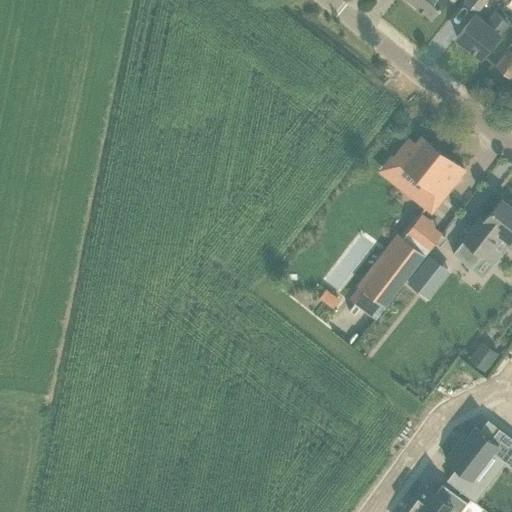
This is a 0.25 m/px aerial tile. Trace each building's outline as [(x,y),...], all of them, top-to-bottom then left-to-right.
[(409,0),(431,17),(444,0),(453,0),(454,1),(455,0),(409,0)] [(464,0),(463,2),(476,12),(485,0),(464,0)] [(456,37),(481,57),(498,35),(506,24),(494,14),(485,25),(473,15),(456,37)] [(496,65),(511,77),(511,75),(511,53),(508,51),(496,65)] [(408,138),(393,156),(424,182),(413,197),(431,211),(464,169),(425,138),(418,146),(408,138)] [(382,230),(361,212),(375,196),(357,180),(326,214),(365,249),(382,230)] [(463,239),(452,253),(470,267),(481,254),(484,256),(492,246),(501,235),(509,242),(511,238),(511,207),(501,198),(484,220),(480,217),(462,239),(463,239)] [(388,254),(362,288),(385,306),(430,248),(410,231),(400,243),(390,256),(388,254)] [(432,257),(409,285),(419,293),(442,265),(432,257)] [(449,262),(444,268),(453,275),(458,269),(449,262)] [(326,289),(320,298),(331,306),(338,298),(326,289)] [(468,358),(485,370),(498,353),(481,340),(468,358)] [(464,435),(446,459),(473,480),(494,453),(511,466),(511,437),(499,427),(490,439),(475,427),(467,438),(464,435)] [(414,498),(409,505),(419,511),(459,511),(467,502),(444,485),(437,494),(422,483),(412,497),(414,498)]
